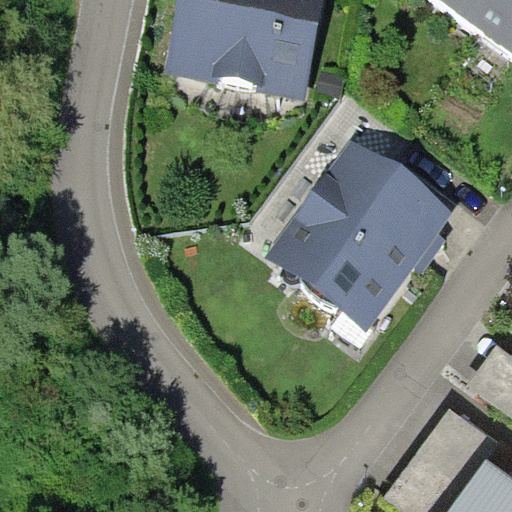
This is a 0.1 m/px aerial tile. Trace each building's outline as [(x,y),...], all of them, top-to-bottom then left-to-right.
[(328,0),(185,0),(167,97),(305,123),(328,0)] [(408,0),(475,46),(507,0),(408,0)] [(511,0),(507,0),(475,46),(511,72),(511,0)] [(366,339),(443,233),(341,159),(264,265),(366,339)] [(511,408),(511,351),(504,346),(477,383),(511,408)] [(390,511),(435,511),(481,449),(451,427),(390,511)] [(435,511),(511,511),(511,470),(481,449),(435,511)]
